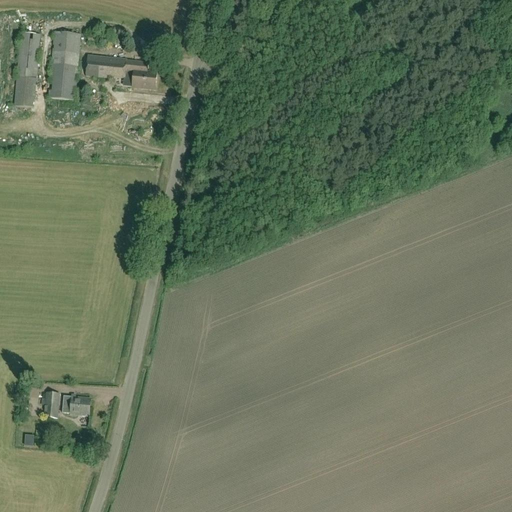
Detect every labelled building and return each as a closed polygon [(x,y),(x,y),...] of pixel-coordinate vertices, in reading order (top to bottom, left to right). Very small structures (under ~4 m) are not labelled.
[(75,100),(81,35),(55,32),(49,98),(75,100)] [(35,108),(36,79),(40,35),(21,33),(17,77),(14,106),(35,108)] [(155,91),(157,74),(143,72),(144,64),(127,62),(127,61),(88,57),(86,77),(115,80),(115,78),(125,79),(124,87),(132,88),(155,91)] [(58,419),(60,394),(46,393),(45,400),(42,400),(42,406),(45,406),(44,418),(58,419)] [(89,418),(91,400),(64,397),(62,414),(64,414),(73,415),(73,416),(89,418)]
